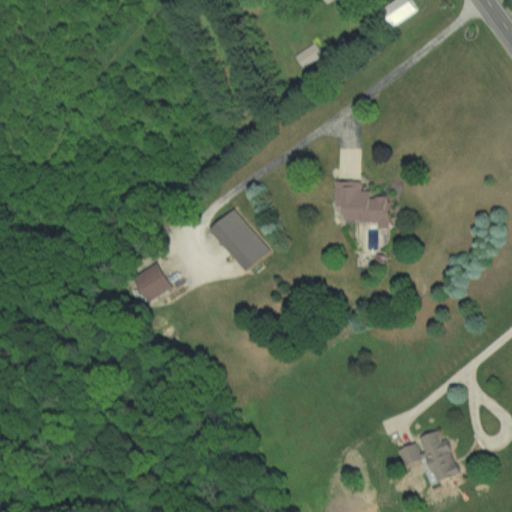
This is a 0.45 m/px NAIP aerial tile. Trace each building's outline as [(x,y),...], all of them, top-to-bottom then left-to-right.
[(397,27),(422,9),(415,0),(399,0),(385,10),(397,27)] [(327,59),(320,44),(298,53),(304,68),(327,59)] [(339,221),(394,223),(395,193),(365,192),(366,182),(341,181),(339,221)] [(214,231),(250,271),(272,251),(236,210),(214,231)] [(138,277),(151,301),(175,287),(162,264),(138,277)] [(403,447),(410,468),(431,461),(440,484),(464,476),(448,432),(403,447)]
